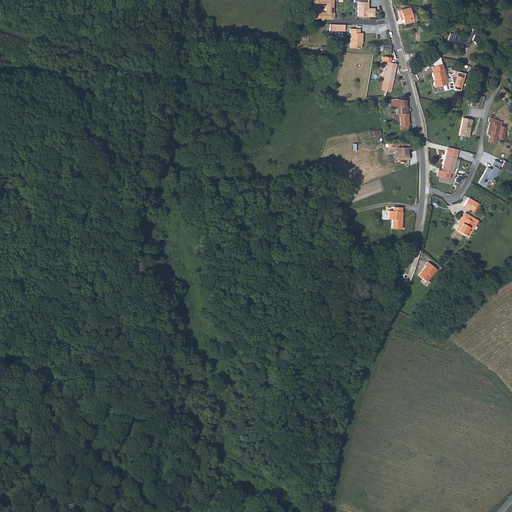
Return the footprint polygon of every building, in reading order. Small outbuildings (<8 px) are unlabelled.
[(313,19),(334,20),(334,15),(333,14),(334,4),(314,2),(313,19)] [(369,3),(359,2),(358,15),(374,16),(375,9),(368,9),(369,3)] [(403,13),(405,17),(407,25),(407,28),(417,25),(416,24),(414,17),(413,11),(403,13)] [(345,25),(330,24),(329,31),(344,32),(345,25)] [(350,32),(351,32),(350,46),(362,48),(362,41),(363,41),(363,32),(360,32),(360,29),(350,28),(350,32)] [(471,32),(482,39),(485,34),(479,29),(476,34),(472,31),(471,32)] [(471,32),(468,38),(468,40),(463,39),(463,38),(452,36),(451,44),(454,45),(454,47),(464,50),(466,44),(470,41),(472,42),(473,40),(479,43),(482,39),(471,32)] [(384,94),(392,96),(401,67),(394,66),(395,61),(389,59),(387,64),(392,65),(391,70),(387,83),(384,94)] [(433,69),(435,74),(433,75),(436,83),(434,83),(436,89),(444,86),(446,91),(455,88),(456,90),(461,91),(465,74),(457,72),(456,76),(454,77),(451,77),(452,78),(447,80),(442,66),(433,69)] [(497,94),(502,98),(507,91),(503,87),(497,94)] [(473,108),(481,110),(484,96),(476,95),(475,99),(473,108)] [(392,100),(392,106),(399,107),(398,115),(401,116),(401,127),(409,127),(409,108),(407,108),(407,101),(400,99),(392,100)] [(492,118),(490,121),(488,134),(490,134),(490,135),(491,136),(489,141),(497,143),(498,137),(506,139),(507,131),(505,131),(506,124),(502,123),(502,121),(495,119),(495,117),(492,116),(492,118)] [(473,120),(462,117),(458,135),(470,137),(473,120)] [(409,147),(397,147),(397,161),(410,160),(409,147)] [(448,148),(447,152),(442,171),(439,170),(437,176),(440,177),(439,182),(452,184),(459,150),(448,148)] [(491,168),(487,166),(479,182),(486,186),(489,180),(494,182),(501,168),(499,167),(501,162),(495,159),(491,168)] [(501,167),(511,171),(511,162),(505,159),(501,167)] [(464,206),(475,211),(479,203),(468,198),(464,206)] [(388,220),(393,220),(392,229),(401,229),(402,207),(394,207),(393,212),(389,211),(388,220)] [(479,221),(466,213),(458,224),(459,225),(457,230),(469,238),(479,221)] [(437,270),(427,261),(424,265),(425,266),(418,275),(428,282),(437,270)]
